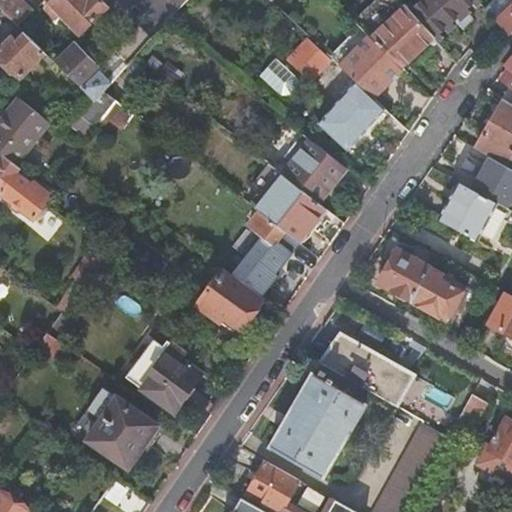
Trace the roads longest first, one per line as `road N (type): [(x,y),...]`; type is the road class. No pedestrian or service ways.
road 1 (residential): [(325,281),(464,90),(507,48)]
road 2 (residential): [(168,511),(325,281)]
road 3 (residential): [(325,281),(511,386)]
